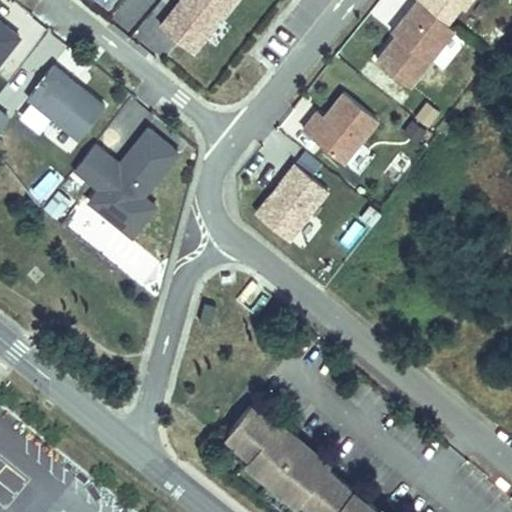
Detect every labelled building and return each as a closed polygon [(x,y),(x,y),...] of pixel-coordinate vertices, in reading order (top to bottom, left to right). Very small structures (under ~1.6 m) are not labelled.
[(189,46),(225,0),(171,0),(156,20),(189,46)] [(405,79),(449,23),(420,0),(408,0),(403,7),(407,10),(372,54),(405,79)] [(0,51),(15,32),(0,20),(0,51)] [(101,101),(50,60),(24,93),(75,133),(101,101)] [(339,156),(374,113),(340,86),(320,110),(306,129),(339,156)] [(428,122),(439,108),(426,98),(415,113),(428,122)] [(0,104),(0,125),(9,109),(0,104)] [(306,129),(320,110),(314,105),(299,124),(306,129)] [(116,220),(140,190),(174,146),(144,122),(116,158),(96,183),(86,196),(116,220)] [(50,166),(21,128),(0,143),(0,147),(52,217),(76,199),(51,165),(50,166)] [(84,174),(104,149),(91,138),(71,163),(84,174)] [(96,183),(116,158),(104,149),(84,174),(96,183)] [(285,232),(324,183),(291,157),(252,206),(285,232)] [(129,230),(153,200),(140,190),(116,220),(129,230)] [(355,216),(371,226),(381,209),(365,199),(355,216)] [(355,215),(333,230),(344,246),(366,231),(355,215)] [(207,318),(212,299),(201,296),(195,315),(207,318)] [(319,476),(271,437),(275,432),(277,429),(251,407),(229,434),(240,443),(236,447),(264,470),(260,476),(283,495),(288,489),(315,511),(319,508),(324,511),(333,511),(352,490),(325,468),(323,471),(319,476)] [(313,454),(294,438),(290,444),(275,432),(271,437),(319,476),(323,471),(308,459),(313,454)] [(378,511),(352,490),(333,511),(378,511)]
